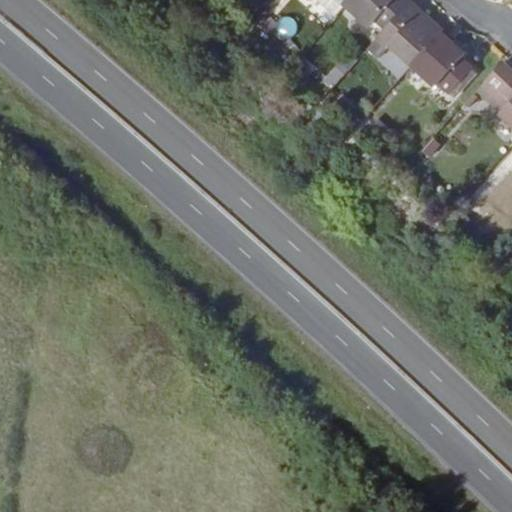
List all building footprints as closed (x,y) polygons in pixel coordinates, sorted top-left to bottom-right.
[(369,27),(375,21),(386,32),(413,4),(408,0),(353,0),(347,7),(369,27)] [(442,36),(421,15),(423,13),(413,4),(386,32),(396,41),(392,46),(414,67),(442,36)] [(378,50),(390,38),(385,34),(374,46),(378,50)] [(440,84),(451,95),(474,71),(463,60),(465,57),(442,36),(414,67),(437,88),(440,84)] [(511,73),(503,65),(476,93),(511,125),(511,73)]
